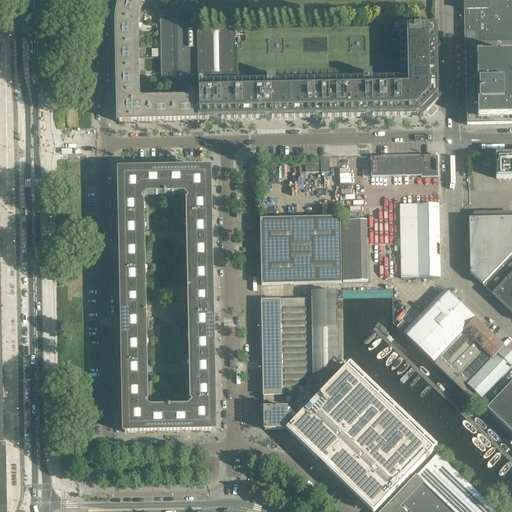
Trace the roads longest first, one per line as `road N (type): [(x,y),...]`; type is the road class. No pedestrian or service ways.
road 1 (residential): [(233,446),(108,443),(102,145)]
road 2 (secondary): [(39,511),(32,146)]
road 3 (unclassified): [(230,144),(452,140)]
road 4 (unclassified): [(511,330),(457,275),(452,140)]
road 5 (tertiary): [(231,507),(62,511)]
road 6 (unclassified): [(231,300),(230,144)]
road 7 (residential): [(102,145),(108,0)]
road 8 (unclassified): [(452,140),(450,0)]
road 9 (unclassified): [(346,511),(277,458),(233,446)]
road 10 (unclassified): [(102,145),(230,144)]
